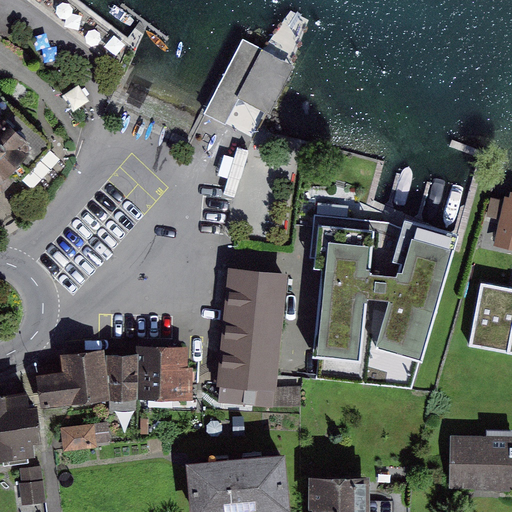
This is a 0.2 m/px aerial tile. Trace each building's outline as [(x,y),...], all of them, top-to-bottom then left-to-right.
[(244,38),(203,112),(224,123),(265,50),(258,46),(244,38)] [(0,179),(28,151),(0,124),(0,179)] [(511,194),(510,194),(500,241),(511,244),(511,194)] [(375,233),(329,229),(325,275),(318,350),(362,359),(365,336),(422,356),(457,233),(415,219),(398,270),(372,267),(375,233)] [(283,279),(231,273),(220,382),(272,387),(283,279)] [(511,289),(484,285),(473,343),(511,350),(511,289)] [(196,347),(155,346),(155,351),(153,395),(194,396),(196,347)] [(114,347),(70,350),(71,365),(49,366),(51,403),(117,399),(117,393),(115,351),(114,347)] [(149,350),(115,351),(117,393),(150,394),(149,350)] [(24,399),(0,401),(0,457),(31,454),(24,399)] [(114,421),(70,421),(70,448),(114,447),(114,421)] [(510,440),(455,439),(454,484),(508,485),(510,440)] [(281,458),(192,465),(196,511),(237,511),(285,508),(281,458)] [(44,468),(26,469),(28,501),(46,500),(44,468)] [(364,511),(365,479),(317,479),(317,511),(364,511)]
